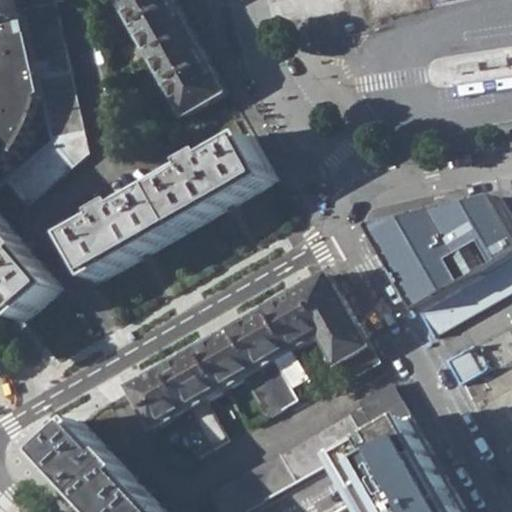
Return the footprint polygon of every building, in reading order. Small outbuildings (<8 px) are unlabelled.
[(0,0),(0,189),(6,184),(18,174),(29,166),(40,156),(52,147),(51,142),(47,128),(44,114),(41,99),(37,84),(34,70),(30,55),(27,41),(24,26),(23,22),(21,13),(17,0),(0,0)] [(17,0),(21,13),(53,6),(53,7),(63,4),(62,0),(17,0)] [(121,0),(118,2),(135,31),(176,8),(170,0),(121,0)] [(346,37),(339,0),(309,0),(317,42),(346,37)] [(53,9),(53,7),(53,6),(21,13),(23,22),(24,26),(55,18),(53,9)] [(135,31),(152,60),(192,37),(176,8),(135,31)] [(59,33),(55,18),(24,26),(27,41),(59,33)] [(62,47),(59,33),(27,41),(30,55),(62,47)] [(152,60),(168,89),(209,66),(192,37),(152,60)] [(66,63),(62,47),(30,55),(34,70),(66,63)] [(69,77),(66,63),(34,70),(37,84),(69,77)] [(226,96),(209,66),(168,89),(185,119),(226,96)] [(72,91),(69,77),(37,84),(41,99),(72,91)] [(76,106),(72,91),(41,99),(44,114),(76,106)] [(79,121),(76,106),(44,114),(47,128),(79,121)] [(82,134),(79,121),(47,128),(51,142),(82,134)] [(88,157),(82,134),(51,142),(52,147),(72,169),(88,157)] [(250,139),(161,189),(188,234),(229,210),(276,184),(250,139)] [(61,179),(72,169),(52,147),(40,156),(61,179)] [(50,188),(61,179),(40,156),(29,166),(50,188)] [(39,197),(50,188),(29,166),(18,174),(39,197)] [(26,208),(39,197),(18,174),(6,184),(26,208)] [(145,258),(188,234),(161,189),(71,241),(97,286),(145,258)] [(439,334),(445,333),(511,296),(511,206),(508,200),(383,222),(385,234),(417,292),(439,334)] [(63,292),(0,221),(0,300),(24,328),(63,292)] [(323,338),(339,365),(370,348),(335,288),(330,278),(280,307),(270,312),(295,354),(323,338)] [(235,332),(261,374),(274,366),(295,354),(270,312),(242,329),(235,332)] [(247,382),(261,374),(235,332),(207,349),(201,352),(226,394),(247,382)] [(370,348),(339,365),(345,375),(349,382),(379,365),(370,348)] [(191,414),(205,406),(226,394),(201,352),(173,368),(166,372),(191,414)] [(297,403),(274,366),(261,374),(283,411),(297,403)] [(177,422),(191,414),(166,372),(137,389),(131,392),(156,435),(177,422)] [(261,374),(247,382),(269,419),(283,411),(261,374)] [(362,405),(365,410),(371,421),(401,403),(392,387),(362,405)] [(411,420),(401,403),(371,421),(380,438),(411,420)] [(228,443),(205,406),(191,414),(213,451),(228,443)] [(365,410),(351,418),(367,445),(380,438),(371,421),(365,410)] [(191,414),(177,422),(200,459),(213,451),(191,414)] [(351,418),(336,427),(352,454),(367,445),(351,418)] [(463,511),(461,506),(418,432),(411,420),(380,438),(367,445),(352,454),(342,460),(348,471),(366,502),(347,511),(463,511)] [(85,506),(91,511),(162,511),(131,478),(133,477),(118,461),(116,463),(81,425),(42,460),(85,506)] [(336,427),(323,434),(338,462),(342,460),(352,454),(336,427)] [(323,434),(308,443),(325,470),(338,462),(323,434)] [(308,443),(295,451),(311,478),(325,470),(308,443)] [(295,451),(281,459),(297,486),(311,478),(295,451)] [(281,459),(267,466),(284,494),(297,486),(281,459)] [(267,466),(253,474),(269,502),(284,494),(267,466)] [(255,510),(269,502),(253,474),(239,482),(255,510)] [(237,511),(251,511),(255,510),(239,482),(225,491),(237,511)] [(237,511),(225,491),(211,498),(219,511),(237,511)]
